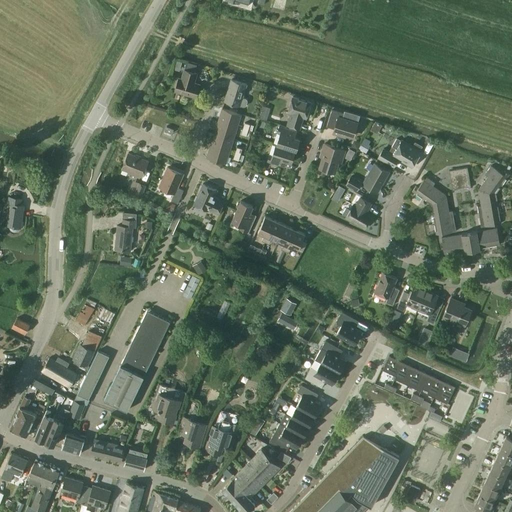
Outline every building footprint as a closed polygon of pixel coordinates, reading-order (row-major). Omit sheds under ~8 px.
[(197,74),(184,70),(181,79),(178,78),(174,92),(196,98),(200,85),(194,83),(197,74)] [(246,99),(242,98),(247,85),(231,80),(224,101),(240,106),(243,107),(245,107),(246,105),(247,102),(247,100),(246,99)] [(300,129),(303,118),(306,118),(311,102),(292,96),(287,113),(290,113),(287,125),(300,129)] [(222,108),(218,121),(237,127),(241,114),(222,108)] [(358,123),(342,118),(344,113),(332,109),(326,127),(334,129),(333,132),(339,134),(340,132),(353,137),(358,123)] [(261,111),(259,117),(265,120),(268,113),(261,111)] [(237,127),(218,121),(214,133),(234,139),(237,127)] [(280,134),(276,145),(295,151),(296,152),(299,139),(291,136),(293,131),(279,127),(277,133),(280,134)] [(234,139),(214,133),(210,145),(230,151),(234,139)] [(383,149),(378,158),(394,167),(398,159),(412,166),(411,166),(412,167),(421,152),(420,151),(423,146),(415,142),(412,147),(402,141),(396,138),(391,147),(396,149),(393,155),(383,149)] [(354,140),(351,147),(358,149),(360,143),(354,140)] [(363,141),(359,149),(366,153),(370,145),(369,144),(366,142),(363,141)] [(291,163),(295,151),(276,145),(276,144),(272,156),(269,155),(267,161),(281,166),(282,160),(291,163)] [(345,150),(324,144),(321,153),(324,154),(319,168),(335,173),(339,159),(342,160),(345,150)] [(206,158),(212,160),(226,164),(230,151),(210,145),(206,158)] [(148,161),(128,153),(122,169),(129,172),(128,173),(139,178),(140,176),(142,177),(148,161)] [(377,192),(389,172),(374,164),(362,184),(377,192)] [(488,176),(501,186),(509,174),(504,171),(502,173),(491,165),(484,174),(488,176)] [(449,171),(452,191),(457,188),(466,187),(471,188),(467,167),(449,171)] [(183,174),(168,168),(159,187),(174,193),(171,200),(178,203),(183,190),(177,188),(183,174)] [(423,199),(432,186),(435,183),(426,176),(418,187),(416,186),(412,191),(423,199)] [(501,186),(488,176),(478,190),(495,193),(501,186)] [(357,190),(361,183),(351,177),(346,184),(357,190)] [(138,183),(134,192),(134,195),(141,198),(146,186),(138,183)] [(203,184),(199,192),(194,204),(208,210),(208,209),(218,214),(223,202),(214,197),(217,190),(203,184)] [(342,194),(345,188),(339,185),(336,190),(342,194)] [(446,195),(432,186),(423,199),(431,205),(446,195)] [(495,193),(478,190),(481,206),(497,203),(495,193)] [(448,211),(446,195),(431,205),(432,214),(448,211)] [(8,226),(10,226),(10,227),(10,228),(10,229),(11,230),(12,230),(12,231),(13,231),(14,231),(15,231),(16,231),(17,230),(18,230),(18,229),(19,228),(21,228),(24,206),(21,205),(22,199),(9,197),(8,203),(11,204),(8,226)] [(364,228),(371,215),(364,211),(366,209),(367,210),(370,204),(360,198),(355,206),(353,205),(346,218),(364,228)] [(236,207),(237,208),(232,221),(240,225),(238,229),(248,233),(255,218),(248,216),(252,206),(241,201),(240,202),(238,203),(236,207)] [(168,202),(166,208),(173,211),(175,204),(168,202)] [(497,203),(481,206),(477,206),(479,216),(499,213),(497,203)] [(452,210),(448,211),(432,214),(434,224),(454,221),(452,210)] [(500,223),(499,213),(479,216),(481,226),(500,223)] [(262,241),(265,242),(275,220),(265,216),(257,233),(264,236),(262,241)] [(136,228),(137,221),(123,220),(122,226),(117,225),(115,249),(131,251),(133,228),(136,228)] [(275,220),(265,242),(269,244),(271,239),(277,242),(285,225),(275,220)] [(456,231),(454,221),(434,224),(436,235),(456,231)] [(281,249),(285,251),(295,229),(285,225),(277,242),(283,244),(281,249)] [(496,228),(487,230),(490,247),(500,245),(496,228)] [(295,229),(285,251),(289,253),(291,248),(297,251),(305,234),(295,229)] [(490,247),(487,230),(477,231),(476,231),(480,248),(490,247)] [(464,252),(480,249),(480,248),(476,231),(461,234),(464,251),(464,252)] [(464,251),(461,234),(451,236),(454,253),(464,251)] [(444,254),(454,253),(451,236),(441,237),(444,254)] [(244,250),(247,243),(241,240),(238,247),(244,250)] [(262,250),(250,244),(248,249),(260,255),(262,250)] [(201,261),(193,266),(199,275),(207,269),(201,261)] [(396,278),(383,272),(374,292),(388,297),(386,302),(392,305),(399,290),(393,287),(396,278)] [(255,281),(249,291),(265,299),(270,289),(255,281)] [(402,315),(404,311),(406,305),(417,309),(425,290),(414,285),(410,294),(404,291),(397,308),(398,308),(396,313),(402,315)] [(425,290),(417,309),(429,314),(426,320),(433,323),(440,307),(434,304),(438,295),(425,290)] [(281,309),(288,313),(294,301),(287,297),(281,309)] [(451,298),(442,319),(454,324),(455,322),(464,326),(471,310),(463,306),(464,304),(451,298)] [(351,301),(352,307),(360,306),(359,299),(351,301)] [(94,308),(85,303),(75,320),(85,325),(94,308)] [(99,316),(110,322),(115,313),(104,307),(99,316)] [(147,311),(121,364),(104,399),(127,410),(170,322),(147,311)] [(354,343),(361,331),(352,326),(356,319),(342,311),(336,321),(337,324),(341,326),(337,334),(346,339),(345,340),(351,343),(352,342),(354,343)] [(282,313),(277,320),(283,323),(287,316),(282,313)] [(12,327),(25,334),(30,325),(17,318),(12,327)] [(425,326),(422,333),(430,336),(433,330),(425,326)] [(89,330),(82,345),(95,351),(102,336),(89,330)] [(325,340),(315,359),(338,372),(345,360),(336,355),(340,348),(325,340)] [(95,351),(82,345),(80,344),(72,360),(88,367),(95,351)] [(452,346),(448,353),(454,356),(458,349),(452,346)] [(84,404),(86,404),(109,356),(98,351),(74,400),(84,404)] [(389,356),(383,370),(396,376),(394,378),(395,379),(402,362),(389,356)] [(56,362),(50,358),(42,371),(69,387),(77,374),(65,367),(67,363),(58,357),(56,362)] [(315,359),(311,366),(304,378),(319,386),(322,379),(332,384),(338,372),(315,359)] [(402,362),(395,379),(408,385),(415,368),(402,362)] [(415,368),(408,385),(421,391),(428,374),(415,368)] [(428,374),(421,391),(422,388),(428,391),(427,394),(434,397),(441,381),(428,374)] [(441,381),(434,397),(447,403),(455,387),(441,381)] [(158,401),(155,409),(162,411),(160,418),(175,423),(185,392),(160,384),(155,400),(158,401)] [(303,395),(296,406),(314,416),(320,404),(311,399),(315,392),(301,384),(297,392),(303,395)] [(25,397),(20,407),(10,429),(27,436),(36,414),(26,410),(31,399),(25,397)] [(74,400),(69,413),(77,416),(79,409),(82,410),(84,404),(74,400)] [(296,406),(291,416),(308,426),(314,416),(296,406)] [(46,409),(44,414),(35,438),(45,442),(54,418),(49,416),(51,411),(46,409)] [(308,426),(291,416),(285,413),(279,423),(285,426),(303,436),(308,426)] [(61,415),(59,420),(54,418),(45,442),(54,445),(65,417),(61,415)] [(146,421),(137,417),(135,424),(144,427),(146,421)] [(206,424),(184,417),(179,433),(186,435),(184,442),(199,447),(206,424)] [(234,423),(231,425),(229,422),(223,420),(219,422),(217,427),(213,425),(210,435),(211,435),(209,441),(208,441),(206,449),(221,454),(223,446),(230,449),(236,432),(238,425),(234,423)] [(149,422),(146,429),(152,431),(155,425),(149,422)] [(279,423),(274,432),(269,442),(283,450),(287,443),(296,448),(303,436),(285,426),(279,423)] [(253,427),(249,433),(255,436),(258,431),(253,427)] [(66,433),(61,448),(80,454),(85,439),(86,437),(79,434),(78,437),(66,433)] [(506,436),(500,448),(511,453),(511,434),(510,438),(506,436)] [(289,511),(362,511),(368,503),(371,505),(399,456),(363,436),(289,511)] [(94,439),(91,454),(121,461),(125,447),(94,439)] [(337,441),(332,449),(338,453),(343,444),(337,441)] [(511,461),(511,453),(500,448),(495,459),(510,466),(511,461)] [(261,449),(251,460),(270,477),(280,467),(261,449)] [(288,463),(291,457),(281,451),(277,457),(288,463)] [(147,457),(128,452),(124,465),(143,470),(147,457)] [(11,453),(5,467),(1,477),(10,481),(14,471),(22,475),(29,458),(24,457),(23,458),(11,453)] [(43,477),(47,464),(35,459),(27,479),(25,486),(34,488),(36,482),(38,476),(43,477)] [(510,466),(495,459),(490,470),(505,477),(510,466)] [(261,486),(270,477),(251,460),(242,469),(261,486)] [(60,469),(47,464),(43,477),(38,476),(36,482),(40,483),(31,507),(44,511),(60,469)] [(235,477),(243,485),(253,494),(261,486),(242,469),(235,477)] [(485,482),(499,488),(505,477),(490,470),(485,482)] [(60,494),(77,499),(78,499),(82,484),(83,482),(66,477),(60,494)] [(243,485),(235,477),(232,479),(222,489),(230,497),(243,485)] [(499,488),(485,482),(480,493),(494,500),(499,488)] [(117,511),(137,511),(144,488),(126,483),(117,511)] [(78,499),(77,499),(76,502),(82,504),(87,486),(82,484),(78,499)] [(93,485),(92,487),(88,502),(105,507),(110,490),(93,485)] [(249,498),(253,494),(243,485),(230,497),(243,511),(246,511),(255,504),(249,498)] [(410,487),(406,496),(415,501),(419,491),(420,489),(412,485),(411,487),(410,487)] [(87,506),(88,502),(92,487),(87,486),(82,504),(87,506)] [(174,511),(177,501),(177,500),(178,499),(164,494),(153,491),(146,511),(174,511)] [(494,500),(480,493),(474,504),(478,506),(475,511),(478,511),(492,511),(494,509),(493,507),(491,506),(494,500)] [(271,504),(275,500),(270,495),(266,499),(271,504)] [(14,502),(8,499),(5,505),(11,508),(14,502)] [(20,511),(23,502),(16,500),(13,511),(20,511)] [(199,511),(200,507),(180,501),(179,503),(176,511),(199,511)]
